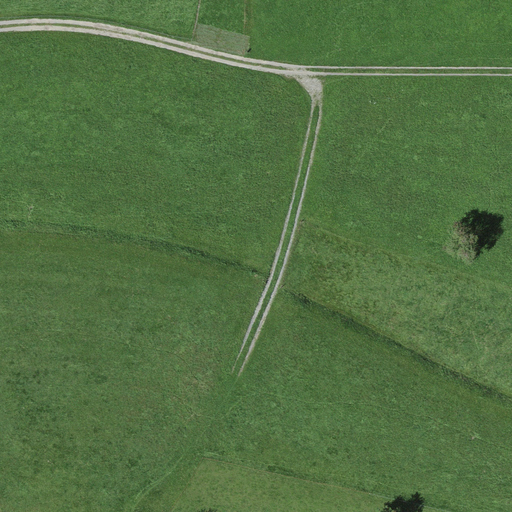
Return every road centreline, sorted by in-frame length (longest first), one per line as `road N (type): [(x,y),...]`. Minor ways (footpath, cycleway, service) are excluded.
road 1 (track): [(511,73),(297,72),(58,24),(0,28)]
road 2 (track): [(239,369),(308,152),(315,72)]
